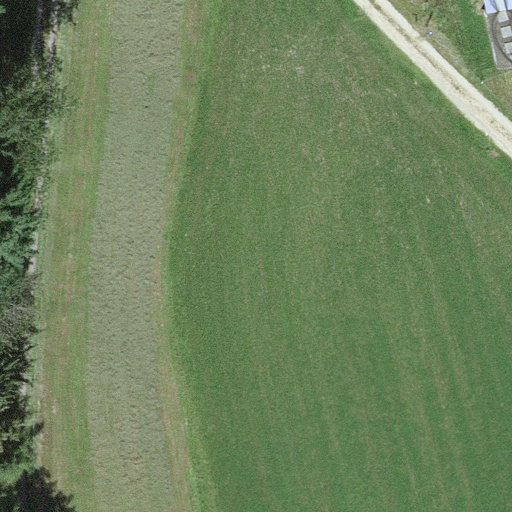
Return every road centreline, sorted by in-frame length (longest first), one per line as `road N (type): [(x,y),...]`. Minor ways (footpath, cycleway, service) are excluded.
road 1 (track): [(12,511),(9,390),(45,0)]
road 2 (track): [(511,152),(406,56),(361,0)]
